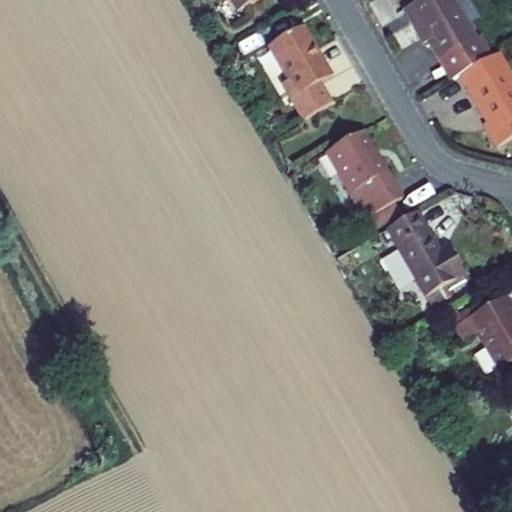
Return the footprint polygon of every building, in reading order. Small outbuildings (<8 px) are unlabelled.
[(229,0),(238,14),(262,0),(229,0)] [(428,44),(438,62),(451,84),(460,79),(489,62),(452,0),(426,0),(404,13),(413,29),(417,26),(428,44)] [(428,44),(417,26),(413,29),(423,47),(428,44)] [(321,86),(332,79),(303,29),(268,49),(288,84),(282,87),(302,123),(332,106),(321,86)] [(511,77),(499,56),(489,62),(460,79),(488,127),(485,128),(497,149),(511,140),(511,77)] [(403,201),(388,176),(364,134),(327,156),(366,223),(403,201)] [(465,278),(454,259),(446,263),(440,253),(418,216),(387,234),(426,301),(465,278)] [(440,253),(446,263),(454,259),(448,248),(440,253)] [(511,308),(507,300),(469,322),(454,331),(463,346),(478,337),(499,374),(511,366),(511,308)]
